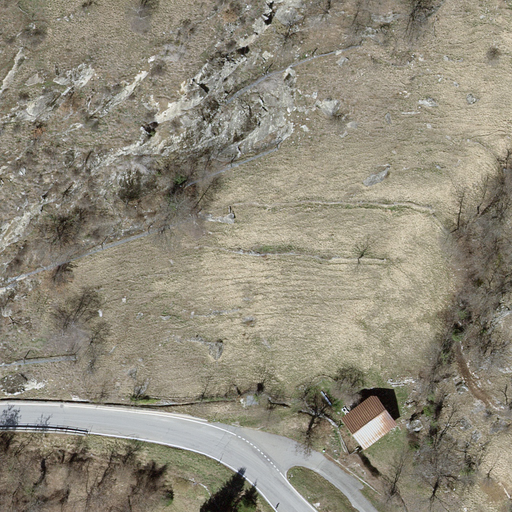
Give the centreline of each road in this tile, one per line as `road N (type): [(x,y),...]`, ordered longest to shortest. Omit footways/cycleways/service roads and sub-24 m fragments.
road 1 (tertiary): [(248,460),(168,428),(0,414)]
road 2 (unclassified): [(248,460),(279,452),(317,459),(368,511)]
